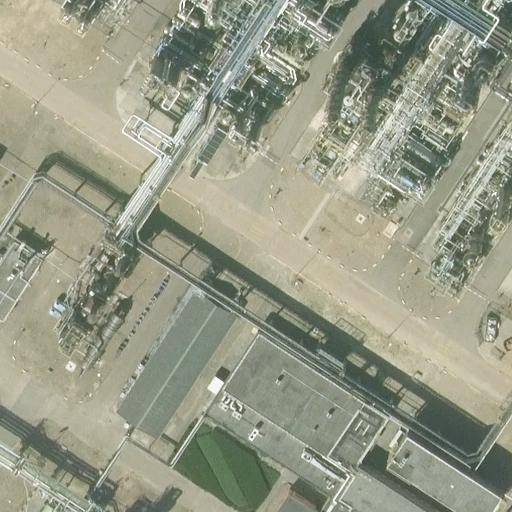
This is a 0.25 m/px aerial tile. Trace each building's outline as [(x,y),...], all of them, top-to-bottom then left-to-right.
[(96,0),(242,99),(310,0),(96,0)] [(511,20),(511,0),(501,0),(495,11),(511,20)] [(62,294),(73,301),(53,331),(78,348),(99,318),(99,319),(150,243),(126,228),(120,237),(105,228),(62,294)] [(0,315),(40,255),(16,239),(0,262),(0,315)] [(196,282),(226,301),(233,290),(202,271),(196,282)] [(118,408),(159,434),(238,313),(197,287),(118,408)] [(335,495),(336,493),(358,460),(389,412),(260,328),(206,411),(335,495)] [(389,454),(476,511),(484,511),(495,496),(401,434),(389,454)] [(0,454),(3,457),(12,449),(0,436),(0,454)] [(439,511),(358,460),(336,493),(364,511),(439,511)] [(364,511),(336,493),(335,495),(331,493),(320,509),(289,489),(274,511),(364,511)]
